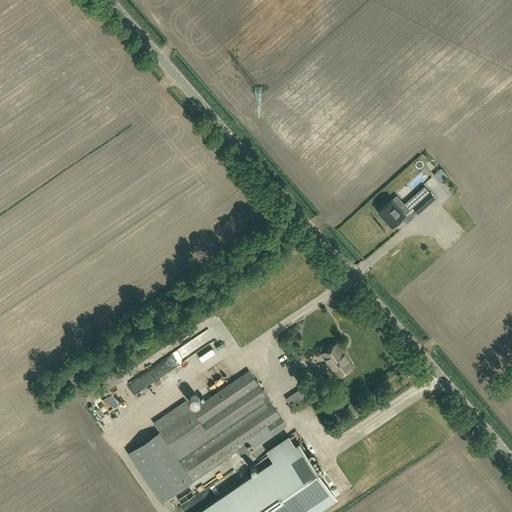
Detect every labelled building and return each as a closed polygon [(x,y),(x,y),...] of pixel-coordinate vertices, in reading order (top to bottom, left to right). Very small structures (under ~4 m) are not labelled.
[(412,207),(417,212),(418,213),(434,198),(429,192),(412,207)] [(405,205),(405,206),(396,196),(392,201),(391,200),(378,211),(391,226),(402,217),(407,223),(415,216),(405,205)] [(160,305),(165,313),(173,307),(168,299),(160,305)] [(337,377),(352,367),(342,351),(343,350),(338,343),(321,354),(337,377)] [(223,363),(231,357),(228,353),(220,359),(223,363)] [(128,453),(161,502),(250,441),(254,447),(285,426),(279,417),(280,416),(249,371),(192,409),(186,401),(153,423),(159,432),(128,453)] [(268,452),(274,460),(197,511),(314,511),(335,498),(298,444),(295,446),(289,437),(268,452)]
